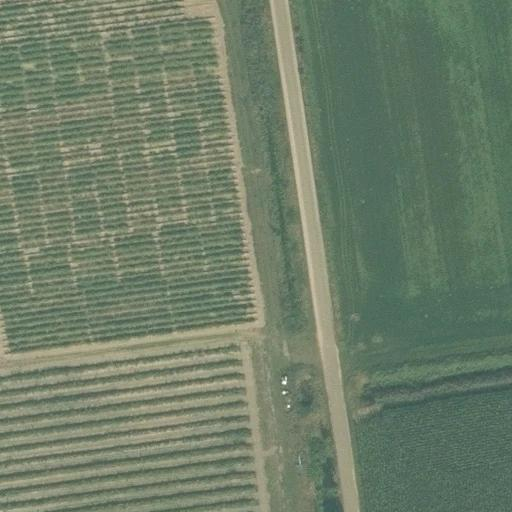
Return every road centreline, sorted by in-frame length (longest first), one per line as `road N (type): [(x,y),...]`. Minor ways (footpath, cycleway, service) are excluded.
road 1 (unclassified): [(351,511),(279,0)]
road 2 (track): [(330,369),(511,343)]
